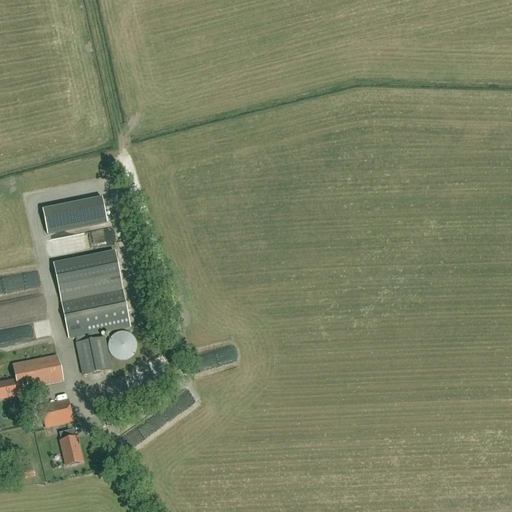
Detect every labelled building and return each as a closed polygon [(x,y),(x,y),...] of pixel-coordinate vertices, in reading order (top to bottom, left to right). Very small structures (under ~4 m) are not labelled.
[(106,211),(50,219),(53,235),(108,227),(106,211)] [(69,340),(76,339),(91,336),(130,328),(120,276),(115,254),(54,266),(58,288),(69,340)] [(138,348),(138,347),(138,346),(138,345),(137,343),(137,342),(137,341),(136,340),(135,339),(134,338),(134,337),(133,336),(132,335),(131,334),(129,334),(128,333),(127,333),(126,333),(125,333),(123,332),(122,333),(121,333),(119,333),(118,333),(117,334),(116,334),(115,335),(114,336),(113,337),(112,338),(111,339),(111,340),(110,341),(110,342),(109,343),(109,345),(109,346),(109,347),(109,348),(109,350),(109,351),(110,352),(110,353),(111,354),(111,355),(112,356),(113,357),(114,358),(115,359),(116,360),(117,360),(118,361),(119,361),(121,361),(122,362),(123,362),(125,362),(126,361),(127,361),(128,361),(129,360),(131,360),(132,359),(133,358),(134,357),(134,356),(135,355),(136,354),(137,353),(137,352),(137,351),(138,350),(138,348)] [(83,377),(111,371),(104,339),(77,345),(83,377)] [(18,392),(24,390),(63,382),(58,357),(13,366),(16,381),(0,384),(0,400),(19,396),(18,392)] [(45,429),(73,423),(68,401),(40,407),(45,429)] [(77,438),(75,438),(61,442),(59,442),(65,468),(83,464),(77,438)] [(21,481),(35,478),(32,466),(19,469),(21,481)]
